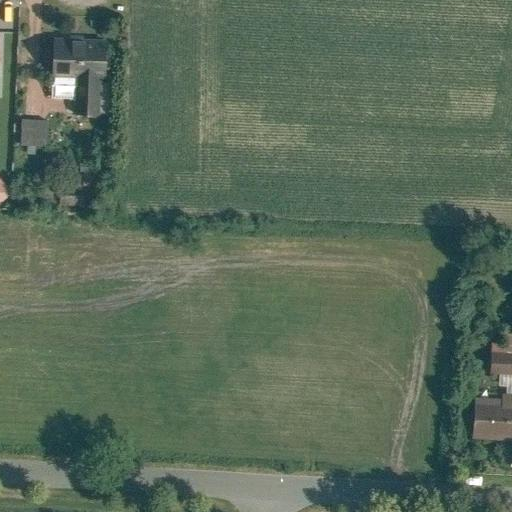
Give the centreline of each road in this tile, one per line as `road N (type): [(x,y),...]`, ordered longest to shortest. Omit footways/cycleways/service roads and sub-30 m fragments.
road 1 (residential): [(0,467),(283,481)]
road 2 (residential): [(283,481),(511,495)]
